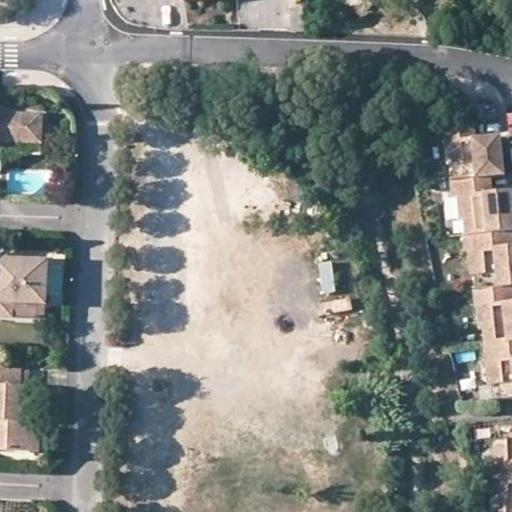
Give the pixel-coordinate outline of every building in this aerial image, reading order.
[(43,117),(0,115),(0,144),(43,145),(43,117)] [(476,126),(447,129),(451,168),(455,168),(457,183),(483,181),(493,180),(507,178),(503,138),(478,140),(476,126)] [(494,194),(493,180),(483,181),(484,195),(494,194)] [(457,183),(454,184),(455,199),(459,198),(462,224),(467,224),(468,239),(494,236),(511,234),(511,192),(508,193),(494,194),(484,195),(483,181),(457,183)] [(511,234),(494,236),(496,250),(511,248),(511,234)] [(494,236),(468,239),(465,239),(466,253),(471,252),(474,279),(478,278),(480,293),(506,290),(511,289),(511,248),(496,250),(494,236)] [(0,304),(13,305),(46,307),(48,265),(0,262),(0,304)] [(506,290),(480,293),(477,293),(479,308),(481,308),(483,333),(487,333),(488,348),(511,345),(511,304),(508,305),(506,290)] [(0,317),(13,318),(13,305),(0,304),(0,317)] [(511,345),(488,348),(485,348),(486,363),(489,363),(491,388),(495,388),(496,403),(511,400),(511,345)] [(0,452),(39,454),(40,432),(27,431),(29,389),(20,389),(20,373),(0,371),(0,452)] [(511,427),(497,428),(498,443),(494,443),(496,483),(499,483),(511,483),(511,427)] [(511,511),(511,483),(499,483),(498,499),(494,499),(493,511),(511,511)]
